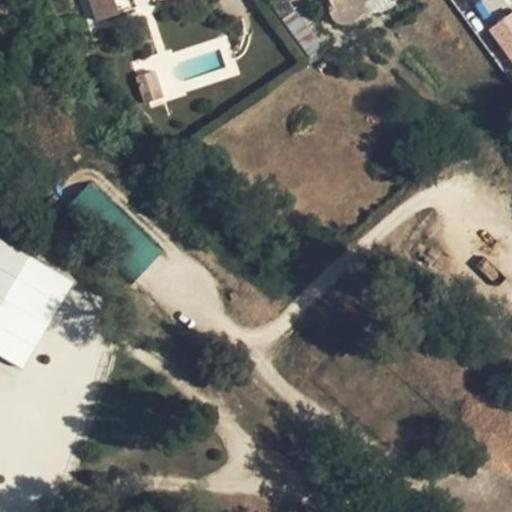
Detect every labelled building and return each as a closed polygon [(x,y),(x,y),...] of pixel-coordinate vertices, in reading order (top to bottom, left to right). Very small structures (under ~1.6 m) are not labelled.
[(89,0),(96,22),(119,14),(114,0),(152,0),(154,3),(161,0),(89,0)] [(302,0),(275,0),(273,1),(285,17),(305,3),(302,0)] [(328,0),(331,3),(329,10),(329,12),(333,18),(336,22),(339,24),(345,25),(350,24),(353,22),(359,16),(354,4),(363,0),(393,0),(394,1),(394,0),(328,0)] [(363,0),(354,4),(359,16),(394,1),(393,0),(363,0)] [(493,17),(511,44),(511,42),(511,5),(493,17)] [(160,96),(150,70),(136,76),(145,101),(160,96)] [(139,278),(163,249),(88,184),(63,213),(139,278)] [(0,355),(22,369),(73,281),(0,238),(0,355)] [(461,358),(470,364),(476,356),(467,350),(461,358)]
